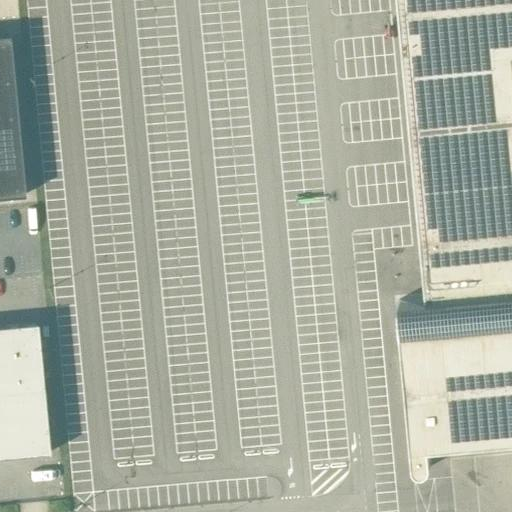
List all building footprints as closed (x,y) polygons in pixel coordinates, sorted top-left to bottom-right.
[(511,0),(398,0),(426,297),(398,299),(413,461),(413,463),(414,464),(415,466),(416,467),(417,468),(419,469),(420,469),(422,469),(424,469),(425,469),(427,468),(428,467),(429,466),(430,464),(431,463),(431,461),(431,460),(429,444),(511,436),(511,0)] [(0,197),(24,195),(9,34),(0,35),(0,197)] [(37,323),(3,326),(9,391),(43,388),(37,323)] [(0,325),(0,391),(9,391),(3,326),(0,325)] [(49,453),(43,388),(9,391),(15,456),(49,453)] [(15,456),(9,391),(0,391),(0,458),(15,457),(15,456)]
